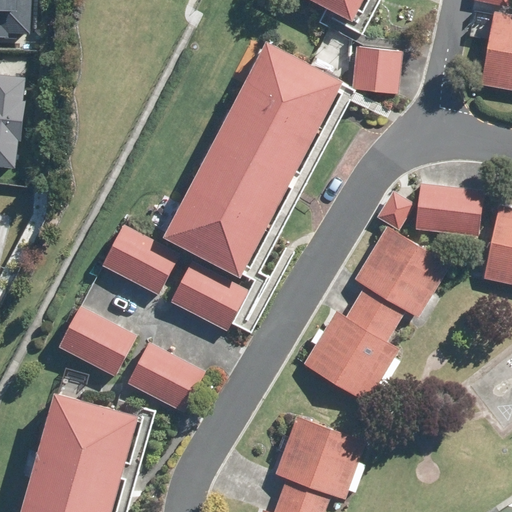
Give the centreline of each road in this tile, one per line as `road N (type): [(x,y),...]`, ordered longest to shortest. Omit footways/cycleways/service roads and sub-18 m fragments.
road 1 (residential): [(185,511),(186,494),(356,201),(390,154),(437,136)]
road 2 (residential): [(437,136),(457,0)]
